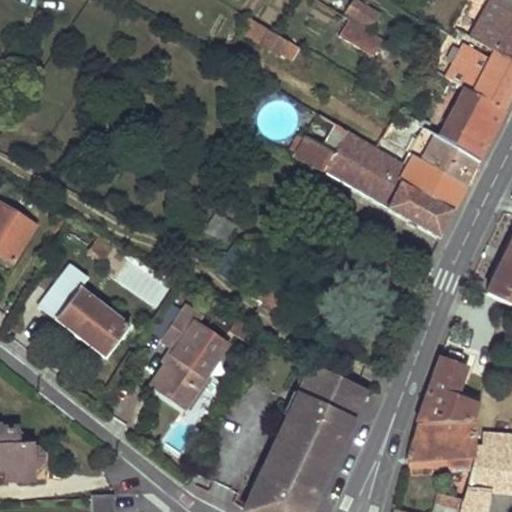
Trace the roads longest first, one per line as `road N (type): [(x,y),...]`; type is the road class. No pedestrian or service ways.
road 1 (residential): [(387,434),(443,282),(511,145)]
road 2 (residential): [(203,511),(0,354)]
